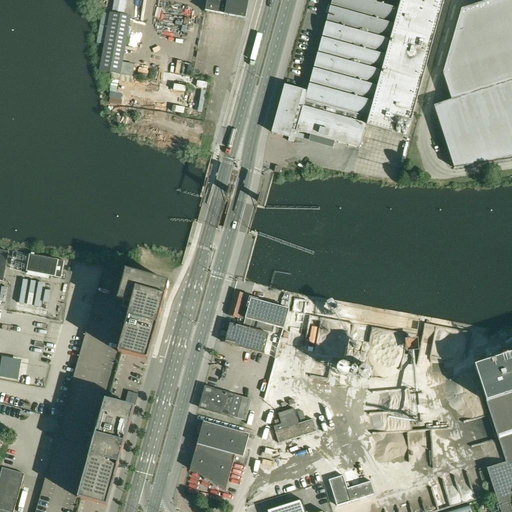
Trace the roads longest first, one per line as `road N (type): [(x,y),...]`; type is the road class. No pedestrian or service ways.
road 1 (unclassified): [(155,499),(170,490),(300,0)]
road 2 (primary): [(155,499),(288,0)]
road 3 (primary): [(230,146),(171,364)]
road 4 (unclassified): [(171,364),(151,369),(112,511)]
road 5 (unclassified): [(268,356),(256,403),(263,422),(237,511)]
road 6 (unclassified): [(258,0),(222,129),(230,146)]
road 7 (primary): [(272,0),(230,146)]
road 8 (primary): [(171,364),(137,489)]
